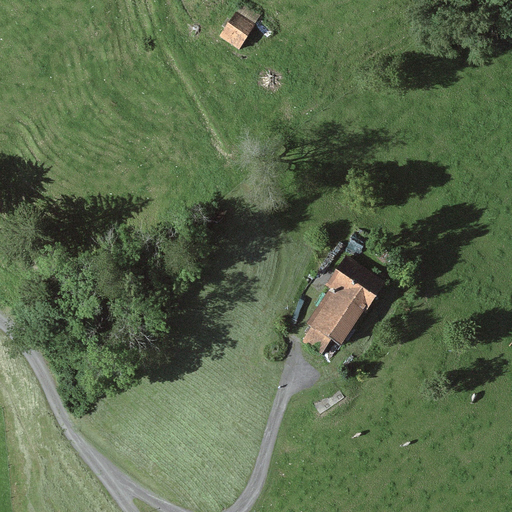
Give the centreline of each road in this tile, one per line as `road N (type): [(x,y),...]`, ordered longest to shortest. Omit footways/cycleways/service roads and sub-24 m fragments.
road 1 (unclassified): [(0,323),(22,337),(76,442),(130,511)]
road 2 (track): [(240,511),(290,370)]
